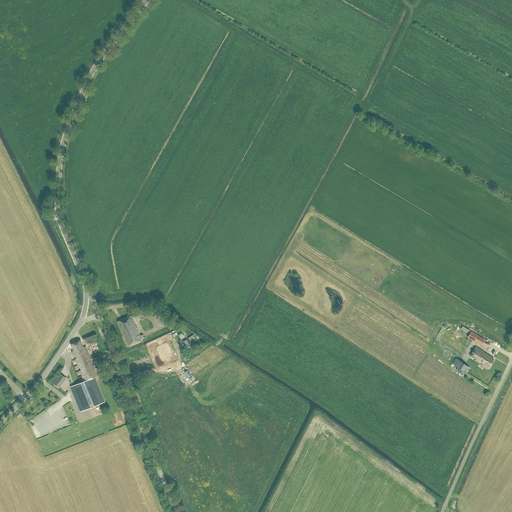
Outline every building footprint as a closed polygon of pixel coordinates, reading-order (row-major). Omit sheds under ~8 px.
[(129,347),(142,341),(131,315),(117,321),(129,347)] [(481,345),(485,339),(471,331),(467,337),(481,345)] [(170,336),(173,344),(182,340),(178,332),(170,336)] [(188,338),(191,343),(197,339),(193,334),(188,338)] [(83,347),(80,340),(71,344),(74,350),(72,351),(73,355),(75,355),(76,358),(75,359),(78,367),(80,367),(81,370),(80,370),(84,381),(70,386),(80,410),(104,400),(94,377),(98,376),(85,346),(83,347)] [(170,354),(165,343),(157,346),(162,357),(170,354)] [(484,364),(489,367),(494,359),(491,357),(491,356),(483,352),(483,351),(476,347),(471,356),(476,359),(475,360),(480,363),(481,361),(484,364)] [(462,370),(467,373),(470,367),(456,358),(452,363),(458,367),(456,369),(461,372),(462,370)] [(53,383),(58,387),(66,377),(60,373),(53,383)]
